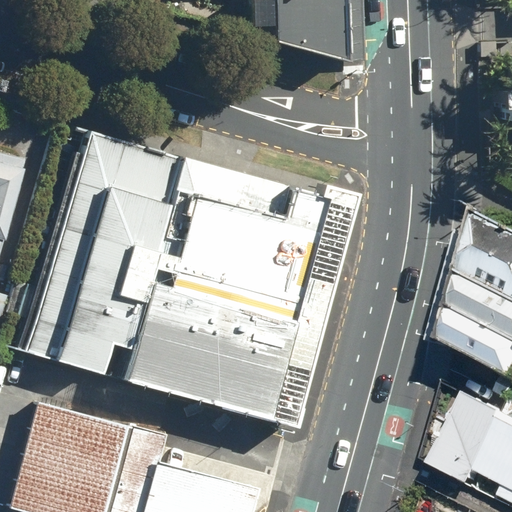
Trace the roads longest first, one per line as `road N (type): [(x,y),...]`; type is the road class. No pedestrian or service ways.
road 1 (residential): [(414,139),(359,139),(0,42)]
road 2 (primary): [(414,139),(408,234),(337,511)]
road 3 (primary): [(408,0),(414,139)]
